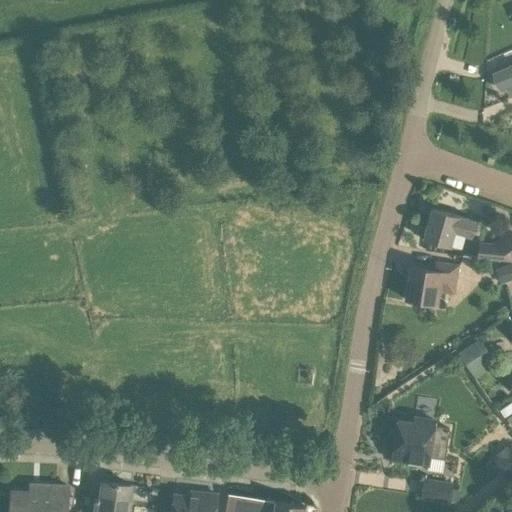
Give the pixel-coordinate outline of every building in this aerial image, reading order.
[(500,90),(511,84),(511,65),(493,73),(500,90)] [(454,231),(471,236),(476,221),(432,208),(423,239),(450,247),(454,231)] [(511,233),(511,232),(494,243),(480,242),(478,258),(506,261),(511,256),(511,233)] [(454,294),(456,283),(458,265),(439,262),(437,270),(411,266),(406,300),(436,304),(438,291),(454,294)] [(511,262),(495,268),(500,284),(511,280),(511,262)] [(457,352),(476,378),(497,365),(479,338),(457,352)] [(511,401),(500,410),(505,417),(511,411),(511,401)] [(435,420),(419,418),(418,424),(398,421),(393,451),(400,452),(399,459),(392,458),(392,459),(428,464),(429,457),(445,459),(449,429),(434,426),(435,420)] [(508,478),(511,474),(511,443),(508,447),(507,446),(497,454),(498,456),(493,460),(508,478)] [(451,501),(453,485),(425,480),(422,496),(451,501)] [(127,511),(131,485),(103,481),(101,498),(97,498),(94,511),(127,511)] [(67,511),(68,486),(41,485),(41,492),(12,491),(10,511),(67,511)] [(214,511),(217,494),(197,492),(197,497),(174,494),(172,511),(214,511)] [(304,511),(306,506),(227,493),(225,509),(242,511),(304,511)]
